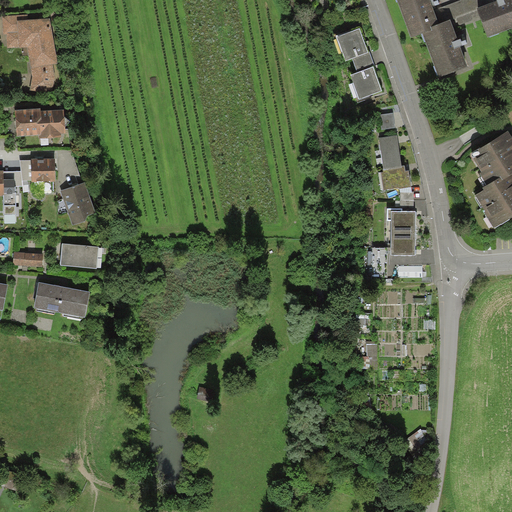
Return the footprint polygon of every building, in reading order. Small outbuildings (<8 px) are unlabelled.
[(430,0),(396,0),(411,38),(423,34),(432,31),(430,28),(439,24),(434,10),(430,1),(430,0)] [(498,0),(459,0),(434,10),(439,24),(451,20),(453,27),(480,17),(477,9),(498,1),(498,0)] [(511,0),(500,0),(498,1),(477,9),(480,17),(488,38),(511,28),(511,0)] [(28,14),(2,16),(3,34),(7,34),(7,48),(27,47),(32,76),(29,91),(51,95),(55,76),(53,64),(58,63),(50,18),(28,20),(28,14)] [(439,24),(430,28),(432,31),(423,34),(439,78),(468,67),(458,41),(453,27),(451,20),(439,24)] [(359,28),(336,37),(346,61),(352,58),(368,52),(359,28)] [(368,52),(352,58),(358,72),(373,67),(375,66),(369,52),(368,52)] [(358,72),(350,75),(359,99),(382,91),(373,67),(358,72)] [(41,109),(15,110),(17,136),(39,135),(40,138),(62,137),(62,134),(66,133),(65,109),(41,110),(41,109)] [(379,114),(382,130),(395,128),(393,112),(379,114)] [(480,154),(473,158),(482,172),(480,173),(487,186),(511,170),(511,136),(509,131),(478,150),(480,154)] [(397,135),(379,138),(384,169),(402,166),(397,135)] [(56,158),(32,158),(32,160),(32,180),(32,181),(56,181),(56,158)] [(32,180),(32,160),(20,160),(21,171),(22,181),(32,180)] [(405,165),(402,166),(384,169),(383,169),(383,172),(381,172),(384,189),(399,187),(400,189),(411,187),(412,187),(409,170),(406,171),(405,165)] [(0,195),(4,196),(4,215),(16,215),(16,187),(14,187),(14,179),(4,179),(3,172),(3,171),(0,170),(0,195)] [(511,170),(487,186),(483,188),(484,190),(475,196),(485,211),(483,212),(495,229),(511,218),(511,170)] [(21,171),(3,172),(4,179),(14,179),(14,187),(16,187),(16,186),(23,186),(22,181),(21,171)] [(85,182),(60,191),(73,225),(85,221),(88,216),(96,212),(85,182)] [(412,192),(400,192),(400,200),(414,200),(414,191),(412,191),(412,192)] [(414,211),(414,200),(400,200),(400,208),(403,208),(403,211),(414,211)] [(416,213),(416,211),(414,211),(403,211),(403,208),(400,208),(387,208),(387,221),(391,221),(391,234),(416,234),(416,213)] [(416,251),(416,234),(391,234),(391,255),(416,255),(416,251)] [(99,246),(63,243),(61,265),(97,268),(99,246)] [(43,267),(44,254),(14,252),(13,265),(43,267)] [(423,266),(399,266),(399,277),(423,278),(423,266)] [(64,287),(39,282),(34,308),(85,317),(90,292),(64,287)] [(213,391),(199,387),(196,399),(210,403),(213,391)]
